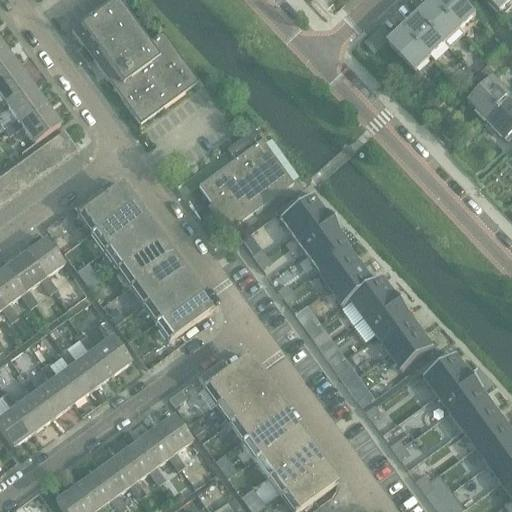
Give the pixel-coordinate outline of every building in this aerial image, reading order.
[(436,0),(432,5),(459,34),(475,19),(457,0),(436,0)] [(511,0),(485,0),(500,15),(511,3),(511,0)] [(90,61),(103,79),(139,128),(197,86),(161,36),(146,47),(114,3),(71,34),(83,51),(77,55),(84,65),(90,61)] [(418,18),(445,47),(459,34),(432,5),(418,18)] [(403,32),(431,61),(445,47),(418,18),(403,32)] [(379,29),(364,44),(374,55),(390,41),(379,29)] [(415,75),(431,61),(403,32),(388,46),(415,75)] [(2,50),(0,51),(0,81),(17,69),(2,50)] [(469,105),(487,124),(511,102),(493,83),(498,79),(511,64),(511,58),(504,50),(486,67),(488,69),(470,85),(480,95),(469,105)] [(17,69),(0,81),(0,101),(2,104),(0,105),(0,110),(31,89),(17,69)] [(31,89),(0,110),(0,116),(7,111),(17,124),(4,133),(6,136),(45,108),(31,89)] [(511,102),(487,124),(506,143),(511,137),(511,102)] [(45,108),(6,136),(9,140),(21,131),(33,147),(59,128),(45,108)] [(234,162),(198,188),(215,212),(213,213),(218,220),(220,219),(229,233),(291,188),(275,166),(253,133),(227,151),(234,162)] [(53,141),(67,161),(77,153),(63,134),(53,141)] [(43,148),(57,168),(67,161),(53,141),(43,148)] [(33,155),(47,175),(57,168),(43,148),(33,155)] [(24,162),(38,182),(47,175),(33,155),(24,162)] [(14,170),(28,189),(38,182),(24,162),(14,170)] [(5,177),(19,196),(28,189),(14,170),(5,177)] [(0,179),(0,190),(9,203),(19,196),(5,177),(0,179)] [(0,209),(9,203),(0,190),(0,209)] [(115,191),(76,219),(90,238),(128,209),(115,191)] [(310,199),(278,223),(291,241),(325,216),(324,215),(323,216),(310,199)] [(128,209),(90,238),(103,255),(141,227),(128,209)] [(325,216),(291,241),(304,258),(338,233),(325,216)] [(141,227),(103,255),(115,273),(154,245),(141,227)] [(338,233),(304,258),(316,276),(349,252),(337,235),(338,234),(338,233)] [(25,257),(53,296),(57,293),(47,280),(64,268),(45,242),(25,257)] [(154,245),(115,273),(129,291),(167,263),(154,245)] [(349,252),(316,276),(329,293),(362,269),(349,252)] [(261,253),(251,260),(256,266),(265,259),(261,253)] [(5,271),(33,310),(37,307),(27,295),(40,285),(50,298),(53,296),(25,257),(5,271)] [(265,259),(256,266),(261,273),(270,266),(265,259)] [(167,263),(129,291),(141,309),(180,281),(167,263)] [(362,269),(329,293),(342,310),(382,281),(382,280),(374,286),(362,269)] [(0,275),(0,305),(14,324),(18,322),(8,309),(21,300),(30,312),(33,310),(5,271),(0,275)] [(180,281),(141,309),(154,327),(193,298),(180,281)] [(382,281),(342,310),(342,311),(350,305),(363,322),(397,298),(396,297),(394,298),(382,281)] [(286,288),(276,295),(281,301),(291,294),(286,288)] [(291,294),(281,301),(286,308),(296,301),(291,294)] [(193,298),(154,327),(168,345),(206,317),(193,298)] [(397,298),(363,322),(375,340),(409,315),(397,298)] [(0,314),(1,314),(11,327),(14,324),(0,305),(0,314)] [(114,312),(108,317),(114,326),(121,321),(114,312)] [(409,315),(375,340),(388,357),(421,333),(409,316),(410,316),(409,315)] [(312,323),(302,330),(306,336),(316,329),(312,323)] [(82,341),(110,380),(131,366),(113,341),(116,339),(105,325),(98,329),(108,343),(95,352),(86,339),(82,341)] [(316,329),(306,336),(311,343),(321,336),(316,329)] [(421,333),(388,357),(401,375),(434,351),(421,333)] [(63,356),(91,394),(110,380),(82,341),(78,344),(88,357),(76,366),(66,353),(63,356)] [(43,370),(71,409),(91,394),(63,356),(59,358),(69,371),(57,380),(47,367),(43,370)] [(337,357),(327,365),(332,371),(342,364),(337,357)] [(455,358),(423,381),(436,400),(470,375),(470,374),(468,375),(455,358)] [(201,391),(215,410),(258,378),(244,360),(201,391)] [(342,364),(332,371),(337,378),(347,371),(342,364)] [(23,384),(51,423),(71,409),(43,370),(40,372),(49,385),(37,394),(27,381),(23,384)] [(470,375),(436,400),(449,417),(483,392),(470,375)] [(253,382),(215,410),(228,428),(266,400),(253,382)] [(4,398),(31,437),(51,423),(23,384),(20,386),(30,399),(17,409),(7,396),(4,398)] [(483,392),(449,417),(462,435),(494,411),(482,394),(483,393),(483,392)] [(181,393),(168,402),(174,410),(187,401),(181,393)] [(0,401),(9,414),(0,421),(0,436),(11,452),(31,437),(4,398),(0,400),(0,401)] [(366,398),(357,405),(361,412),(371,405),(366,398)] [(266,400),(228,428),(241,446),(279,418),(266,400)] [(375,409),(365,416),(370,423),(380,416),(375,409)] [(494,411),(462,435),(474,452),(507,428),(494,411)] [(279,418),(241,446),(254,463),(292,435),(279,418)] [(153,434),(181,473),(184,470),(175,458),(192,446),(173,419),(153,434)] [(195,424),(188,429),(195,439),(202,434),(202,433),(195,424)] [(363,424),(354,430),(376,465),(386,459),(363,424)] [(511,435),(507,428),(474,452),(487,470),(511,451),(511,435)] [(133,448),(161,487),(164,484),(155,472),(168,463),(177,476),(181,473),(153,434),(133,448)] [(292,435),(254,463),(267,481),(305,453),(292,435)] [(399,443),(389,450),(394,457),(404,450),(399,443)] [(113,462),(142,501),(145,498),(136,485),(149,476),(158,489),(161,487),(133,448),(113,462)] [(404,450),(394,457),(399,463),(409,456),(404,450)] [(511,451),(487,470),(500,487),(511,478),(511,451)] [(305,453),(267,481),(280,499),(318,471),(305,453)] [(223,458),(214,465),(224,479),(226,482),(236,475),(223,458)] [(94,476),(119,511),(125,511),(116,500),(129,491),(138,503),(142,501),(113,462),(94,476)] [(380,471),(408,508),(417,501),(389,464),(380,471)] [(318,471),(280,499),(288,511),(300,511),(331,489),(318,471)] [(74,490),(90,511),(98,511),(109,504),(114,511),(119,511),(94,476),(74,490)] [(425,478),(415,485),(420,492),(429,485),(425,478)] [(511,478),(500,487),(511,504),(504,510),(511,504),(511,478)] [(429,485),(420,492),(424,499),(434,492),(429,485)] [(59,511),(90,511),(74,490),(54,504),(59,511)] [(251,492),(240,501),(247,511),(260,511),(264,509),(251,492)] [(241,511),(233,501),(226,506),(230,511),(241,511)]
